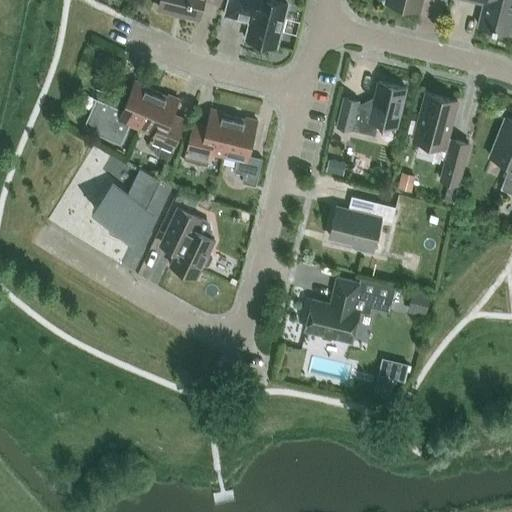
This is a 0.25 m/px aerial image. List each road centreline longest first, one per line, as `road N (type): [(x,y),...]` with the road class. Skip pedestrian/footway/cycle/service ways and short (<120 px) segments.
road 1 (residential): [(239,352),(302,93)]
road 2 (residential): [(239,352),(43,239)]
road 3 (residential): [(511,75),(319,25)]
road 4 (residential): [(302,93),(193,65),(118,32)]
